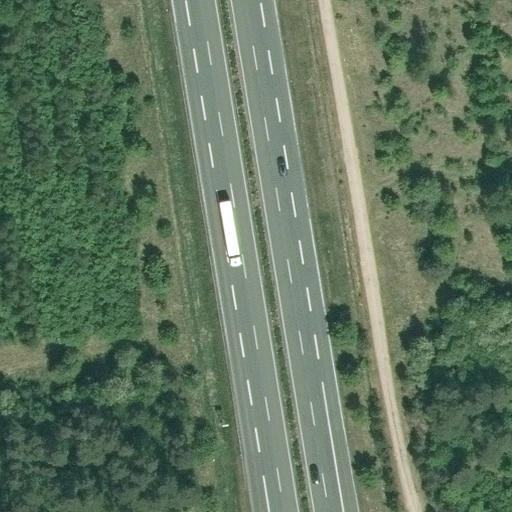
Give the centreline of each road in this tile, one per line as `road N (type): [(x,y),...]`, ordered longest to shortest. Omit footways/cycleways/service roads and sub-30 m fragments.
road 1 (track): [(323,0),(381,363),(415,511)]
road 2 (motorway): [(200,0),(285,511)]
road 3 (motorway): [(329,511),(246,0)]
